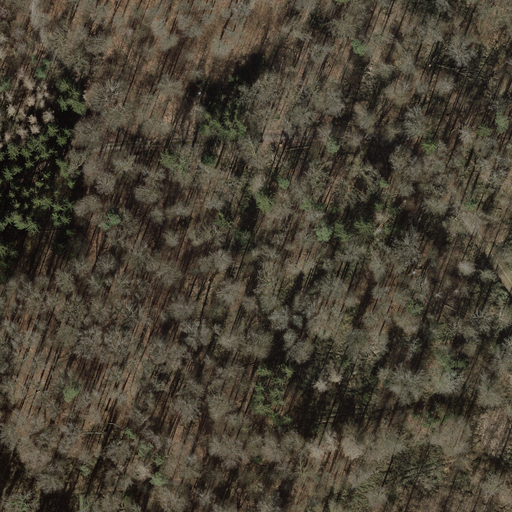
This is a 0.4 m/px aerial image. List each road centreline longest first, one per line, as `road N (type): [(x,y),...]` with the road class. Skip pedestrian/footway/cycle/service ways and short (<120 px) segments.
road 1 (track): [(308,0),(264,138),(237,501)]
road 2 (track): [(511,272),(424,165),(379,142),(138,143)]
road 3 (track): [(237,501),(171,482),(0,495)]
